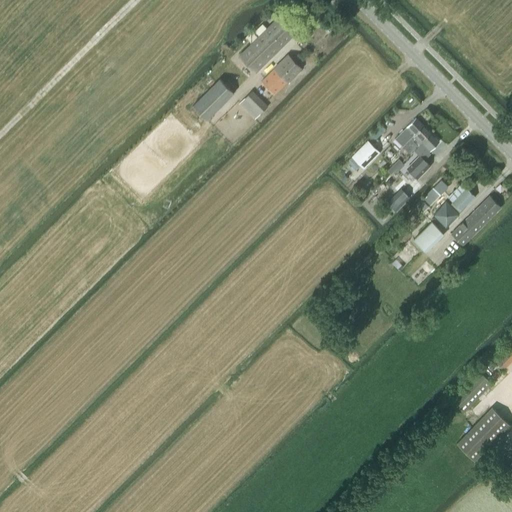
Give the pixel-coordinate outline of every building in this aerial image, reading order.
[(255,31),(260,36),(240,55),(255,71),(294,33),(279,17),(267,28),(262,23),(255,31)] [(288,55),(261,81),(274,94),(288,81),(301,68),(288,55)] [(206,119),(234,92),(220,77),(192,105),(206,119)] [(238,104),(242,107),(255,119),(268,106),(252,90),(238,104)] [(404,128),(395,138),(402,146),(423,125),(415,117),(404,128)] [(423,125),(402,146),(409,153),(417,145),(415,143),(417,141),(420,144),(431,133),(423,125)] [(419,155),(406,168),(417,179),(431,165),(425,159),(424,159),(430,153),(428,152),(439,141),(431,133),(420,144),(414,150),(416,153),(419,155)] [(368,140),(352,156),(364,167),(379,151),(368,140)] [(393,165),(388,170),(391,173),(396,168),(393,165)] [(417,204),(424,210),(446,188),(439,181),(417,204)] [(462,183),(448,197),(461,211),(475,196),(462,183)] [(501,207),(489,195),(450,233),(462,245),(501,207)] [(432,220),(413,238),(424,249),(443,231),(432,220)] [(487,272),(484,268),(475,276),(482,283),(490,276),(487,272)] [(511,368),(511,339),(493,359),(507,373),(511,368)] [(478,371),(450,399),(463,412),(492,383),(478,371)] [(491,407),(456,442),(474,460),(509,424),(491,407)]
